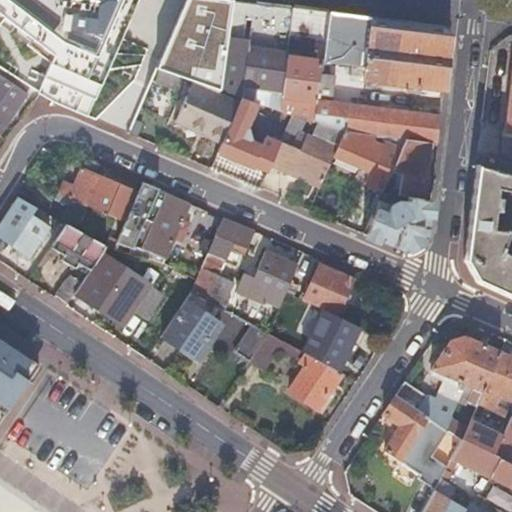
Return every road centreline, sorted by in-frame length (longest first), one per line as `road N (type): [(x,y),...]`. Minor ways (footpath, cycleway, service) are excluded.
road 1 (residential): [(435,289),(78,129),(46,128),(26,143),(0,185)]
road 2 (residential): [(0,292),(282,480)]
road 3 (residential): [(435,289),(471,7)]
road 4 (residential): [(301,494),(435,289)]
